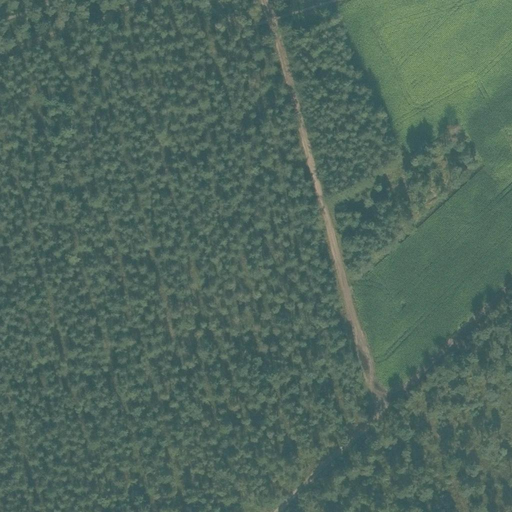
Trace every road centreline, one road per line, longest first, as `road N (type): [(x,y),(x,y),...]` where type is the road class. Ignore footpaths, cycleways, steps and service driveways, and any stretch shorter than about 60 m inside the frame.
road 1 (track): [(378,415),(271,20)]
road 2 (track): [(378,415),(511,283)]
road 3 (track): [(147,0),(0,51)]
road 4 (track): [(378,415),(430,430),(464,511)]
road 5 (track): [(281,511),(378,415)]
